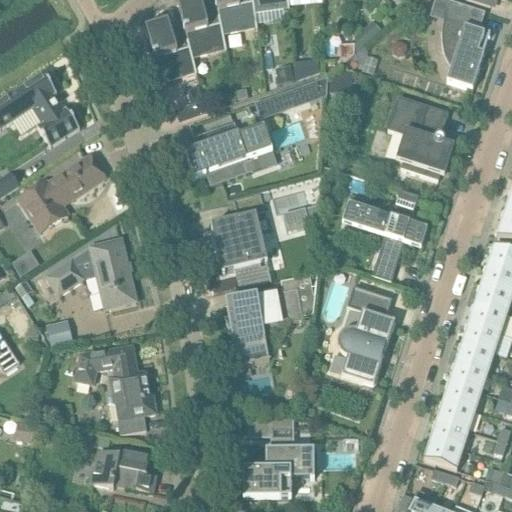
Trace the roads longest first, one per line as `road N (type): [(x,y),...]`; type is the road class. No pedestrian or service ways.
road 1 (residential): [(207,511),(194,356),(153,187),(96,41),(146,0)]
road 2 (residential): [(376,511),(511,91)]
